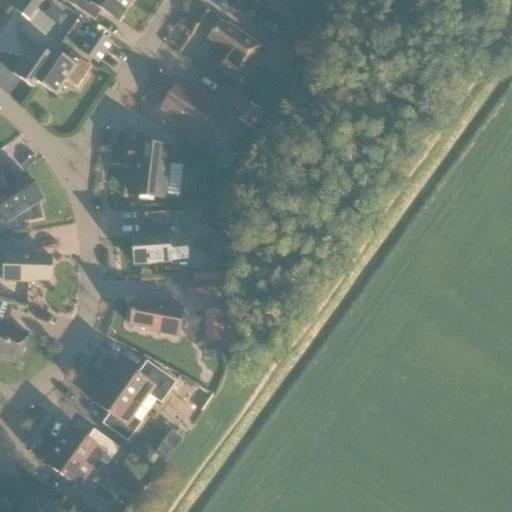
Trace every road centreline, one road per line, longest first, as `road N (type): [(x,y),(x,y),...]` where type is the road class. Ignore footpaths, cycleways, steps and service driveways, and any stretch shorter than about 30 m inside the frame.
road 1 (residential): [(0,393),(28,394),(45,382),(74,349),(85,320),(89,244),(73,164)]
road 2 (residential): [(73,164),(178,0)]
